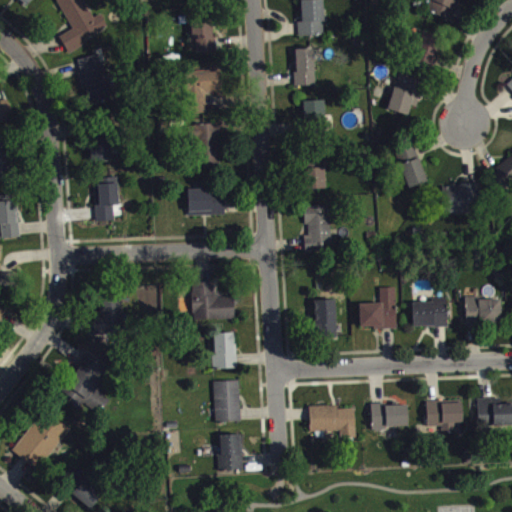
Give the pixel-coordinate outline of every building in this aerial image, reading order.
[(38,0),(13,0),(29,12),(38,0)] [(94,23),(82,0),(67,0),(58,5),(74,35),(61,42),(71,59),(87,50),(85,45),(109,32),(102,19),(94,23)] [(459,0),(435,0),(429,16),(453,27),(463,4),(458,2),(459,0)] [(300,43),(326,41),(324,5),(302,6),(303,28),(299,28),(300,43)] [(195,59),(216,59),(215,22),(194,22),(195,59)] [(444,43),(417,33),(410,54),(436,64),(444,43)] [(296,55),(297,92),(316,91),(315,54),(296,55)] [(78,66),(89,111),(111,105),(100,60),(78,66)] [(219,97),(218,76),(187,77),(189,119),(207,119),(207,97),(219,97)] [(390,116),(410,121),(412,110),(418,111),(423,86),(398,81),(390,116)] [(0,129),(16,123),(9,104),(0,108),(0,129)] [(304,107),(305,129),(326,128),(325,106),(304,107)] [(222,129),(195,130),(196,173),(224,172),(222,129)] [(112,143),(90,144),(91,168),(113,167),(112,143)] [(0,187),(12,186),(6,144),(0,144),(0,187)] [(410,194),(429,187),(415,150),(397,157),(410,194)] [(502,194),(511,186),(511,163),(491,177),(502,194)] [(307,174),(308,195),(327,194),(326,173),(307,174)] [(119,183),(96,184),(98,227),(116,227),(115,211),(120,211),(119,183)] [(481,189),(460,189),(460,193),(444,193),(444,220),(481,220),(481,189)] [(189,196),(190,222),(226,221),(226,194),(189,196)] [(20,243),(17,201),(0,201),(0,219),(0,220),(2,244),(20,243)] [(307,212),(308,242),(306,242),(306,259),(334,258),(332,211),(307,212)] [(0,254),(0,292),(10,293),(10,278),(2,278),(1,255),(0,254)] [(193,326),(236,325),(236,302),(216,303),(215,288),(192,288),(193,326)] [(360,310),(361,335),(398,334),(397,293),(381,294),(382,309),(360,310)] [(95,323),(95,341),(124,340),(124,302),(101,302),(101,323),(95,323)] [(467,330),(502,331),(503,305),(468,304),(467,330)] [(338,344),(337,305),(315,306),(316,344),(338,344)] [(449,332),(448,305),(421,306),(421,308),(413,309),(414,333),(449,332)] [(214,339),(215,375),(237,375),(237,339),(214,339)] [(109,374),(87,360),(64,396),(72,402),(68,408),(82,417),(109,374)] [(217,428),(242,427),(241,386),(215,387),(217,428)] [(479,432),(511,431),(511,409),(502,410),(502,404),(478,405),(479,432)] [(463,429),(463,408),(428,409),(429,433),(441,432),(441,439),(456,438),(455,429),(463,429)] [(409,434),(409,410),(373,411),(373,435),(409,434)] [(356,414),(339,415),(339,411),(311,412),(311,437),(342,437),(342,442),(357,442),(356,414)] [(71,436),(45,416),(14,457),(40,476),(71,436)] [(220,441),(221,477),(245,476),(244,440),(220,441)] [(93,511),(95,511),(105,496),(73,477),(63,495),(93,511)]
